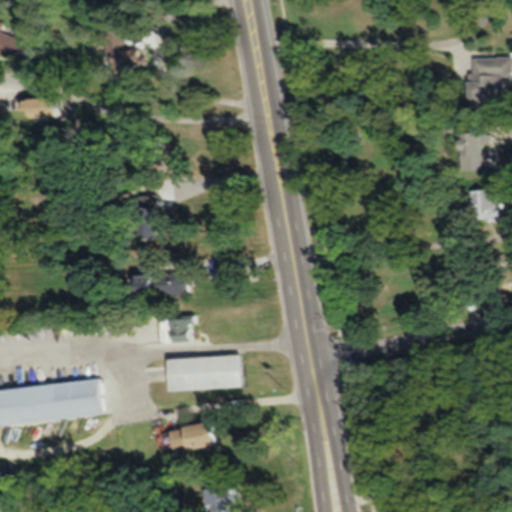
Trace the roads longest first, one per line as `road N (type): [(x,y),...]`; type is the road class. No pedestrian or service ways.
road 1 (primary): [(323,447),(250,0)]
road 2 (residential): [(511,318),(314,359)]
